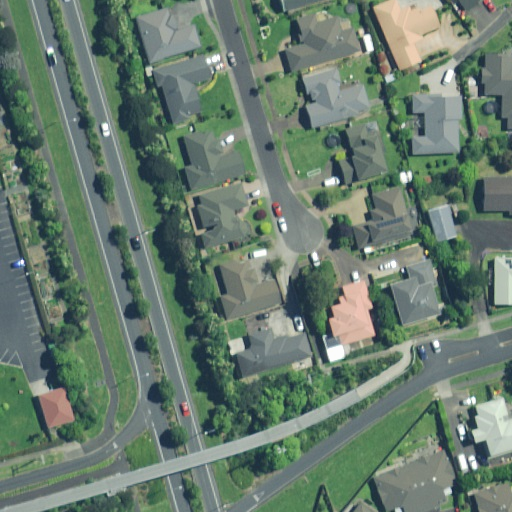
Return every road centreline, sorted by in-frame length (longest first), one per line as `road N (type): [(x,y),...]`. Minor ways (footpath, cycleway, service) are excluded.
road 1 (secondary): [(68,0),(214,511)]
road 2 (secondary): [(152,399),(42,0)]
road 3 (secondary): [(447,370),(236,511)]
road 4 (residential): [(221,0),(302,232)]
road 5 (secondary): [(0,489),(99,456),(137,426),(152,399)]
